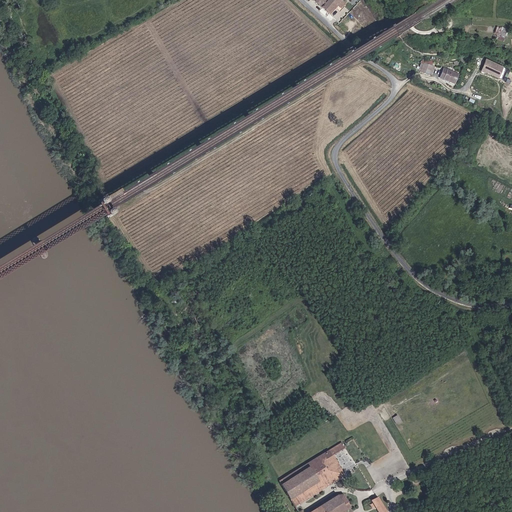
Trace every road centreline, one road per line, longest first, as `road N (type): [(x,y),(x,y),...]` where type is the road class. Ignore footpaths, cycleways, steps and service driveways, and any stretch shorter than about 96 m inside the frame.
road 1 (unclassified): [(305,0),(393,84),(337,152),(340,173),(374,226),(434,286),(484,301),(511,299)]
road 2 (track): [(384,488),(511,429)]
